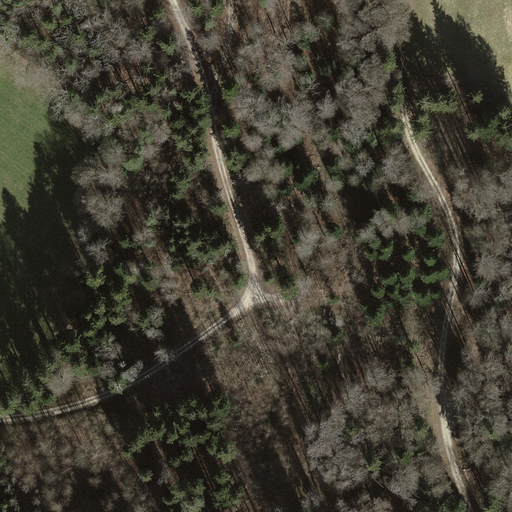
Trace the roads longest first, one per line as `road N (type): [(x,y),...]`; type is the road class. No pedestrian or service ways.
road 1 (track): [(0,418),(95,400),(138,381),(251,296),(253,275),(202,69),(171,0)]
road 2 (track): [(469,511),(439,393),(456,271),(457,238),(445,206),(456,163)]
road 3 (track): [(403,56),(401,109),(445,206)]
